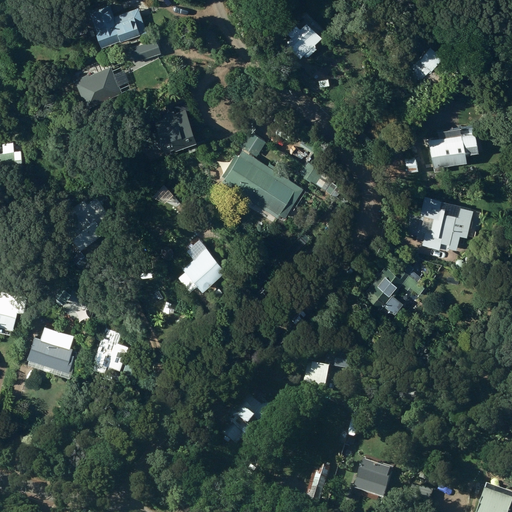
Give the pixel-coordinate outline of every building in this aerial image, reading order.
[(108,0),(97,0),(88,3),(101,43),(145,28),(137,3),(112,11),(108,0)] [(323,27),(311,16),(309,18),(305,14),(289,31),(293,35),(287,41),(299,53),(303,49),(307,52),(316,43),(312,40),(323,27)] [(129,46),(135,61),(161,50),(156,35),(129,46)] [(396,61),(419,77),(440,46),(427,38),(415,51),(407,45),(396,61)] [(74,73),(85,102),(121,88),(110,61),(87,70),(84,64),(75,67),(77,72),(74,73)] [(173,140),(194,132),(184,105),(163,113),(162,112),(153,115),(162,139),(171,136),(173,140)] [(432,161),(465,155),(463,145),(480,142),(474,115),(435,124),(436,129),(426,132),(432,161)] [(13,146),(0,146),(0,159),(13,160),(13,146)] [(265,191),(282,202),(295,181),(241,146),(223,174),(250,191),(253,187),(263,194),(265,191)] [(83,194),(71,202),(74,208),(63,215),(77,236),(112,213),(98,190),(85,198),(83,194)] [(423,192),(419,210),(422,211),(416,238),(438,243),(440,237),(446,238),(446,242),(455,244),(459,230),(466,232),(472,205),(458,201),(456,210),(441,207),(444,197),(423,192)] [(182,261),(200,281),(222,260),(204,241),(182,261)] [(375,273),(362,287),(379,302),(382,299),(392,308),(402,297),(393,289),(398,283),(396,282),(400,278),(409,286),(411,283),(418,289),(425,282),(413,272),(409,269),(414,263),(405,257),(396,267),(386,260),(379,268),(377,266),(373,271),(375,273)] [(53,287),(61,295),(68,286),(59,279),(53,287)] [(0,289),(0,320),(12,323),(19,295),(0,289)] [(86,314),(90,305),(83,303),(80,312),(86,314)] [(187,311),(175,317),(180,326),(191,321),(187,311)] [(25,354),(61,367),(63,361),(70,364),(74,352),(71,351),(73,347),(69,346),(71,340),(55,335),(59,324),(42,318),(38,329),(32,327),(22,352),(25,353),(25,354)] [(106,359),(118,364),(128,336),(118,333),(120,329),(104,323),(102,330),(96,328),(93,335),(97,337),(91,354),(93,355),(90,362),(103,367),(106,359)] [(121,366),(137,371),(143,356),(127,350),(121,366)] [(336,365),(351,368),(352,359),(337,357),(336,365)] [(302,381),(325,385),(328,364),(312,361),(310,371),(304,370),(302,381)] [(341,378),(332,397),(352,405),(360,385),(341,378)] [(243,389),(227,410),(218,404),(212,413),(222,420),(224,417),(229,420),(220,431),(236,443),(245,432),(247,434),(258,419),(261,421),(274,403),(257,390),(253,396),(243,389)] [(351,407),(343,404),(340,411),(348,414),(351,407)] [(352,410),(347,432),(356,435),(362,412),(352,410)] [(353,486),(383,496),(393,466),(363,456),(353,486)] [(314,511),(330,463),(316,458),(301,509),(309,511),(314,511)] [(506,511),(511,499),(483,489),(475,511),(506,511)]
